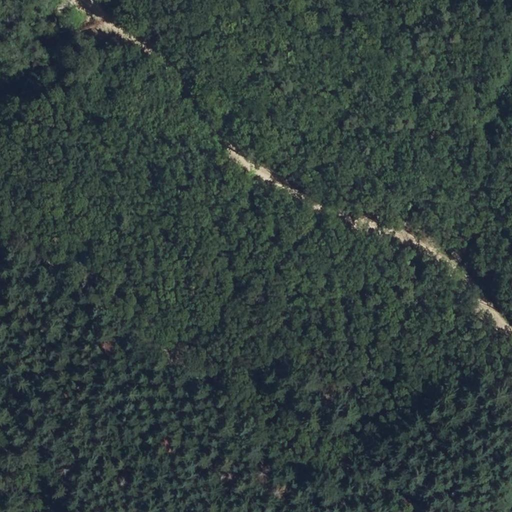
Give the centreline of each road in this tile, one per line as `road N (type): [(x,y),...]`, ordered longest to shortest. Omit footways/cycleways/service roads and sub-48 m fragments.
road 1 (track): [(511,331),(453,261),(316,207),(253,170),(215,126),(186,73),(90,10),(89,0)]
road 2 (track): [(0,237),(166,352),(263,432),(430,511)]
